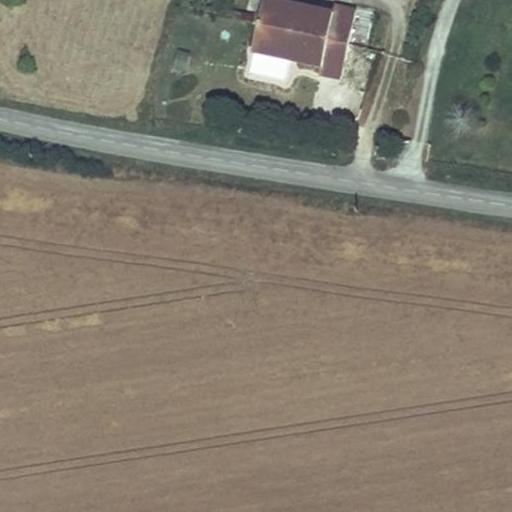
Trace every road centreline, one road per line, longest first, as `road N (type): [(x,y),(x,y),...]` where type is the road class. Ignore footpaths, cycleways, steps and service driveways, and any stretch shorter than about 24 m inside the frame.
road 1 (tertiary): [(511,204),(0,123)]
road 2 (unknown): [(411,189),(443,0)]
road 3 (unknown): [(353,180),(396,0)]
